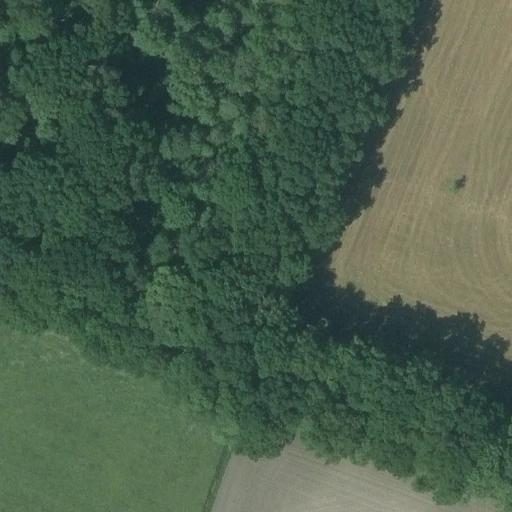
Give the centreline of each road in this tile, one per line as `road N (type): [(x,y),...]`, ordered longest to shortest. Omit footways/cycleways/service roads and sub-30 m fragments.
road 1 (track): [(168,339),(511,465)]
road 2 (track): [(0,276),(168,339)]
